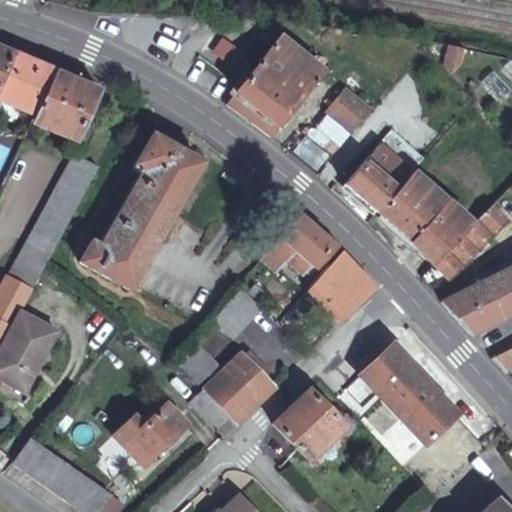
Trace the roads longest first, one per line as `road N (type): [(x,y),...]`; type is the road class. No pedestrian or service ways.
road 1 (secondary): [(395,291),(301,191),(153,82),(1,17)]
road 2 (residential): [(156,511),(395,291)]
